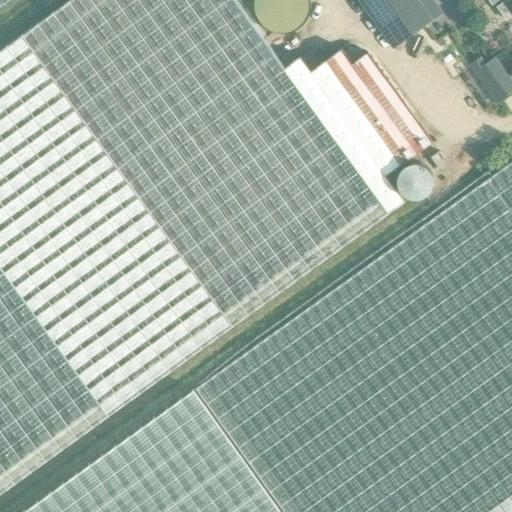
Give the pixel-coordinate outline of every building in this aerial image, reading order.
[(69,0),(0,50),(0,493),(87,431),(387,213),(284,69),(235,0),(69,0)] [(360,0),(393,47),(432,19),(418,0),(360,0)] [(511,0),(502,0),(505,2),(498,8),(507,20),(511,15),(511,0)] [(301,57),(284,69),(387,213),(404,201),(385,175),(431,142),(368,54),(352,65),(342,50),(311,72),(301,57)] [(482,57),(470,65),(497,103),(511,92),(511,79),(495,56),(486,62),(482,57)] [(439,151),(431,157),(440,169),(448,163),(439,151)] [(284,511),(511,511),(511,160),(196,388),(284,511)] [(282,511),(194,389),(22,511),(282,511)]
